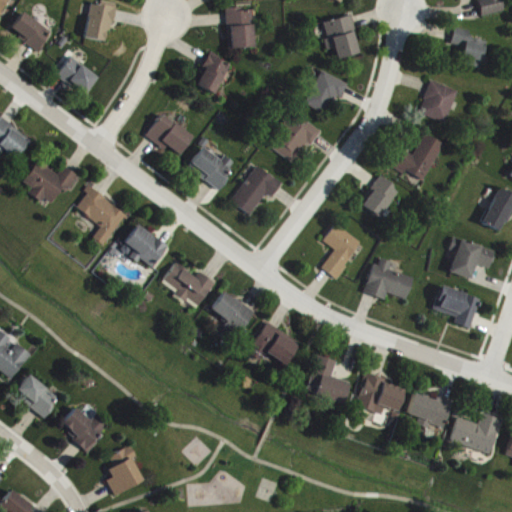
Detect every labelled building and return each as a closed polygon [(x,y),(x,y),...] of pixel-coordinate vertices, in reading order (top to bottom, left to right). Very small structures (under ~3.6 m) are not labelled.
[(508,13),(504,0),(480,0),(484,18),(508,13)] [(86,40),(106,44),(108,33),(113,34),(118,9),(94,5),(86,40)] [(228,11),(230,51),(256,50),(254,10),(228,11)] [(12,35),(41,51),(53,32),(24,15),(12,35)] [(325,25),(329,41),(326,42),(329,53),(336,51),(339,61),(362,55),(352,17),(325,25)] [(483,69),(488,43),(472,40),(473,33),(456,30),(453,47),(464,49),(461,65),(483,69)] [(232,67),(212,57),(197,86),(216,97),(232,67)] [(87,97),(100,78),(72,59),(60,78),(87,97)] [(308,107),(332,117),(346,83),(322,73),(308,107)] [(460,92),(432,84),(422,117),(450,125),(460,92)] [(169,148),(181,158),(195,140),(165,116),(148,138),(166,152),(169,148)] [(320,134),(295,116),(272,149),(297,167),(320,134)] [(34,143),(2,119),(0,122),(0,155),(4,158),(6,155),(18,164),(34,143)] [(446,146),(427,136),(416,158),(402,150),(393,167),(426,184),(446,146)] [(203,174),(201,177),(219,192),(239,167),(227,158),(222,163),(205,150),(192,166),(203,174)] [(65,168),(60,175),(39,162),(24,185),(33,190),(30,196),(44,205),(46,201),(54,206),(64,189),(70,192),(79,178),(65,168)] [(284,185),(259,168),(234,204),(252,217),(267,196),(273,200),(284,185)] [(361,207),(381,221),(401,192),(381,178),(361,207)] [(502,235),(511,217),(511,193),(503,189),(483,224),(502,235)] [(128,216),(91,190),(77,210),(103,228),(94,240),(106,248),(128,216)] [(337,252),(323,271),(338,282),(364,245),(337,226),(325,244),(337,252)] [(121,252),(139,265),(142,261),(154,270),(169,249),(139,227),(121,252)] [(473,281),(477,267),(493,271),(497,252),(454,241),(449,261),(454,262),(451,276),(473,281)] [(416,280),(392,272),(394,264),(379,259),(367,295),(387,302),(389,296),(409,302),(416,280)] [(201,274),(198,279),(178,265),(165,283),(179,292),(176,296),(198,311),(216,285),(201,274)] [(457,319),(455,326),(472,331),(482,301),(442,288),(434,312),(457,319)] [(241,336),(256,315),(225,294),(212,312),(228,323),(226,326),(241,336)] [(300,346),(266,326),(253,349),(256,350),(252,357),(260,362),(265,354),(287,367),(300,346)] [(0,371),(15,382),(33,356),(19,346),(14,353),(7,349),(13,340),(0,332),(0,371)] [(350,386),(332,381),(337,363),(318,358),(307,395),(344,406),(350,386)] [(405,391),(385,385),(387,381),(368,375),(357,409),(383,417),(385,410),(398,414),(405,391)] [(25,405),(46,420),(61,400),(30,377),(18,393),(28,401),(25,405)] [(409,418),(422,421),(420,428),(430,431),(431,427),(445,431),(452,403),(440,400),(439,403),(414,396),(409,418)] [(92,424),(77,410),(61,427),(91,455),(101,444),(97,440),(109,427),(98,417),(92,424)] [(492,456),(502,421),(482,416),(479,426),(458,420),(451,444),(492,456)] [(145,484),(135,462),(138,460),(132,449),(111,459),(116,469),(110,471),(115,480),(109,483),(116,498),(145,484)] [(0,509),(0,511),(36,511),(11,494),(0,509)]
